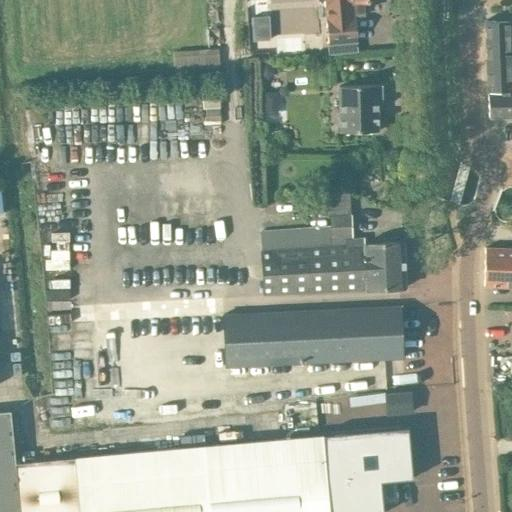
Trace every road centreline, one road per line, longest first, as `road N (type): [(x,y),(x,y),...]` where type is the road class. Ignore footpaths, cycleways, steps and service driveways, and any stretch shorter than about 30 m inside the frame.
road 1 (residential): [(467,280),(418,279),(403,0)]
road 2 (tertiary): [(482,511),(467,280)]
road 3 (unknown): [(418,279),(237,301)]
road 4 (tertiary): [(496,167),(476,129),(470,0)]
